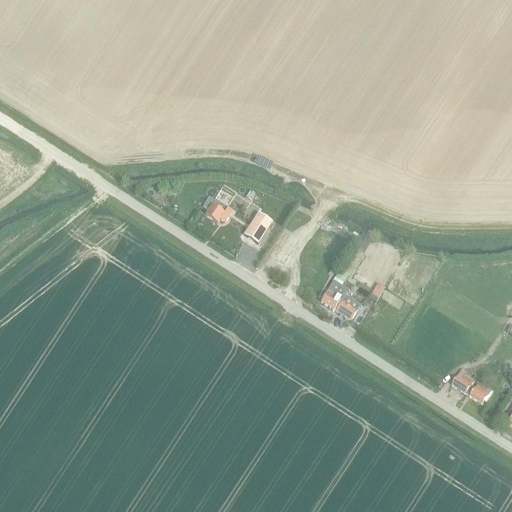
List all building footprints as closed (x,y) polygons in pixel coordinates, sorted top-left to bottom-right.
[(215,202),(215,203),(209,199),(204,208),(209,211),(208,212),(207,212),(208,213),(205,218),(217,225),(220,221),(224,224),(232,213),(215,202)] [(298,204),(296,209),(308,216),(310,211),(298,204)] [(272,224),(259,215),(244,237),(258,246),(272,224)] [(353,251),(334,280),(343,285),(348,277),(349,278),(362,256),(353,251)] [(334,312),(342,299),(346,292),(333,284),(321,303),(334,312)] [(351,323),(357,313),(342,304),(336,313),(351,323)] [(495,321),(500,331),(510,326),(506,318),(502,320),(502,318),(495,321)] [(460,374),(457,378),(452,386),(466,395),(473,383),(460,374)] [(473,383),(466,395),(470,398),(483,407),(492,392),(488,390),(486,391),(473,383)]
